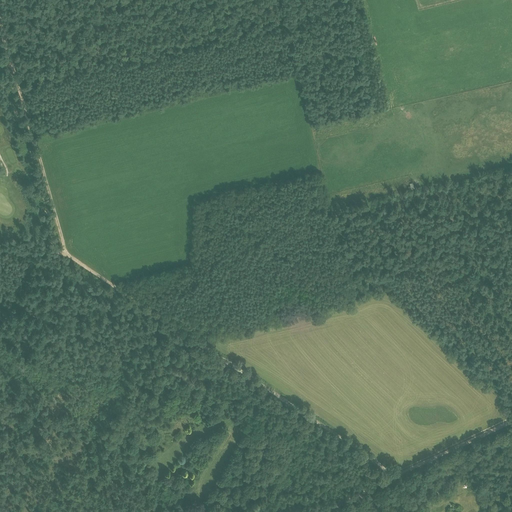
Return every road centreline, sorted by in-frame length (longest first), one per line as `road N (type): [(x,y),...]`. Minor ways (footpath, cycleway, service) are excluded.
road 1 (track): [(391,474),(163,319)]
road 2 (track): [(65,253),(0,14)]
road 3 (track): [(320,511),(511,421)]
